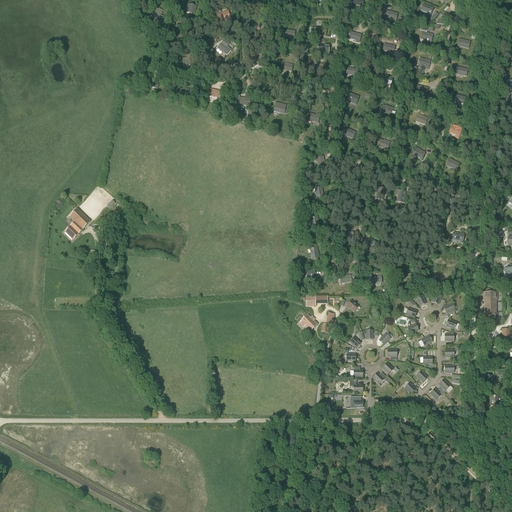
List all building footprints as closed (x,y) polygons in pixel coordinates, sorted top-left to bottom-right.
[(188,5),(185,13),(194,16),(197,7),(188,5)] [(423,5),(421,11),(430,15),(433,9),(423,5)] [(156,17),(159,19),(158,21),(161,23),(164,18),(161,16),(163,11),(156,7),(152,14),(156,16),(156,17)] [(217,15),(220,22),(230,18),(228,11),(217,15)] [(385,18),(396,21),(398,14),(387,11),(385,18)] [(439,20),(436,25),(445,25),(446,23),(447,23),(452,17),(442,11),(438,19),(439,20)] [(253,29),(264,31),(265,24),(254,22),(253,29)] [(314,35),(326,37),(327,30),(315,28),(314,35)] [(175,29),(170,35),(176,40),(181,34),(175,29)] [(283,37),(295,39),(295,31),(284,30),(283,37)] [(349,39),(360,42),(362,35),(350,32),(349,39)] [(422,32),(420,39),(432,42),(433,35),(426,33),(422,32)] [(217,48),(226,56),(231,50),(227,47),(230,44),(224,39),(222,43),(217,48)] [(459,39),(457,47),(469,50),(470,42),(459,39)] [(382,51),(394,54),(396,47),(384,44),(382,51)] [(318,53),(329,53),(329,46),(318,45),(318,53)] [(182,59),(183,67),(191,66),(190,58),(182,59)] [(420,58),(418,66),(422,67),(421,68),(429,70),(429,69),(431,61),(420,58)] [(281,64),(280,71),(292,72),(293,65),(281,64)] [(316,64),(316,66),(313,65),(312,73),(324,74),(324,67),(324,64),(316,64)] [(347,67),(346,74),(357,77),(359,70),(347,67)] [(457,67),(455,74),(466,77),(468,70),(457,67)] [(382,84),(392,88),(395,80),(388,77),(386,81),(384,80),(382,84)] [(153,79),(150,87),(157,90),(160,82),(153,79)] [(417,85),(415,93),(427,96),(428,88),(417,85)] [(180,97),(188,98),(189,90),(180,89),(180,97)] [(209,96),(220,99),(221,92),(209,89),(209,96)] [(359,98),(348,94),(345,101),(356,105),(359,98)] [(453,102),(464,105),(466,97),(454,95),(453,102)] [(246,106),(246,109),(249,109),(250,106),(251,99),(239,98),(238,105),(246,106)] [(273,112),(284,115),(287,105),(275,103),(273,112)] [(380,112),(391,116),(393,109),(382,105),(380,112)] [(309,114),(307,120),(319,123),(320,116),(309,114)] [(414,121),(425,126),(428,119),(417,115),(414,121)] [(449,133),(460,137),(462,130),(451,126),(449,133)] [(341,138),(351,142),(354,135),(343,131),(341,138)] [(375,149),(386,154),(389,147),(378,142),(375,149)] [(414,148),(412,156),(422,160),(425,153),(414,148)] [(317,158),(318,170),(325,169),(324,157),(317,158)] [(449,160),(446,166),(457,171),(460,164),(449,160)] [(315,188),(317,200),(324,198),(322,186),(315,188)] [(383,200),(385,190),(378,189),(377,195),(378,195),(377,199),(376,199),(383,200)] [(400,194),(399,200),(405,202),(407,191),(402,190),(401,194),(400,194)] [(445,204),(444,208),(443,208),(441,214),(448,216),(450,205),(444,204),(445,204)] [(82,230),(90,222),(77,209),(69,218),(74,222),(64,232),(73,240),(82,230)] [(311,226),(311,229),(314,228),(319,227),(317,217),(313,218),(312,218),(312,219),(313,222),(312,222),(310,222),(310,224),(312,224),(313,226),(311,226)] [(421,226),(415,225),(414,229),(412,235),(419,236),(421,226)] [(457,239),(457,240),(464,242),(465,235),(455,233),(453,240),(454,238),(457,239)] [(367,245),(368,242),(372,244),(371,245),(377,248),(380,242),(371,237),(366,245),(367,245)] [(310,249),(312,260),(319,259),(317,247),(310,249)] [(316,274),(315,274),(315,273),(314,272),(313,272),(312,271),(311,271),(310,271),(309,272),(308,272),(307,273),(307,274),(307,275),(307,276),(307,277),(307,278),(308,279),(309,279),(309,280),(310,280),(311,280),(312,280),(313,280),(314,280),(314,279),(315,278),(315,277),(316,277),(316,276),(316,275),(316,274)] [(340,276),(341,284),(352,283),(352,275),(340,276)] [(484,315),(484,321),(495,322),(495,316),(496,299),(495,299),(496,293),(484,293),(484,299),(484,300),(485,300),(485,314),(484,314),(484,315)] [(435,294),(432,303),(438,305),(441,296),(435,294)] [(306,297),(304,297),(304,299),(306,299),(306,307),(315,307),(316,305),(327,305),(327,296),(306,296),(306,297)] [(426,304),(422,296),(416,299),(420,307),(426,304)] [(406,302),(412,308),(414,305),(409,300),(406,302)] [(347,306),(349,308),(354,312),(358,307),(351,301),(347,306)] [(452,304),(444,308),(446,314),(455,310),(452,304)] [(417,312),(408,309),(406,315),(414,318),(417,312)] [(320,332),(328,334),(330,326),(329,326),(330,323),(333,324),(335,315),(328,313),(325,325),(322,324),(320,332)] [(317,325),(314,321),(315,320),(313,318),(312,319),(307,315),(300,323),(310,333),(317,325)] [(448,320),(446,327),(454,330),(456,323),(448,320)] [(407,329),(410,335),(418,331),(416,325),(407,329)] [(501,346),(510,346),(510,330),(501,330),(501,346)] [(379,341),(383,346),(390,339),(385,335),(379,341)] [(421,341),(424,347),(432,342),(429,337),(421,341)] [(349,343),(356,349),(360,344),(354,338),(349,343)] [(386,364),(382,369),(388,375),(393,370),(386,364)] [(427,378),(421,372),(416,377),(423,383),(427,378)] [(379,376),(377,374),(372,379),(379,385),(383,380),(387,383),(389,381),(383,375),(382,376),(381,375),(379,376)] [(444,380),(439,385),(445,391),(450,387),(444,380)] [(405,389),(411,395),(416,390),(409,384),(405,389)] [(435,389),(430,394),(436,401),(441,396),(435,389)] [(489,406),(498,407),(498,399),(501,400),(501,394),(496,394),(495,396),(489,395),(489,406)]
